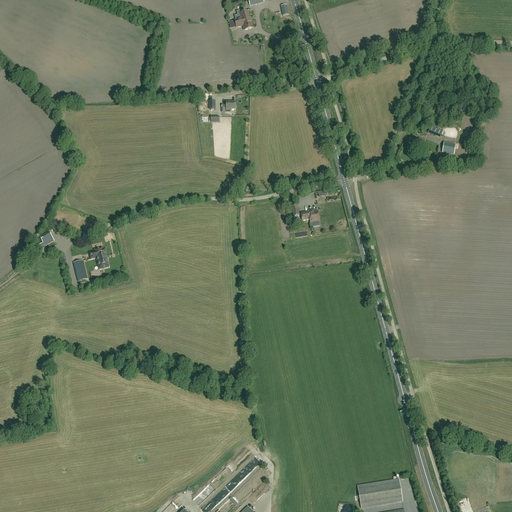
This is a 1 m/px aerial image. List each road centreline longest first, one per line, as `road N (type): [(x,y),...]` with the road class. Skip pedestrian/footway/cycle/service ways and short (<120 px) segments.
road 1 (primary): [(439,511),(344,179)]
road 2 (unclassified): [(80,239),(177,201),(256,198),(344,179)]
road 3 (unclassified): [(316,80),(434,42),(438,0)]
